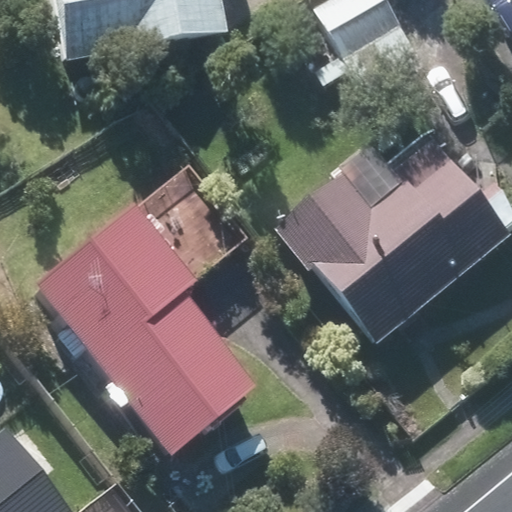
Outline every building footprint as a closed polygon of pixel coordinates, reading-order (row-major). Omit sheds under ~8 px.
[(45,0),(60,69),(115,58),(116,62),(226,39),(217,0),(45,0)] [(423,70),(387,0),(345,0),(316,15),(359,102),(423,70)] [(509,241),(434,156),(407,181),(381,152),(279,241),(380,356),(509,241)] [(191,291),(128,218),(82,257),(100,278),(61,312),(89,345),(74,358),(169,470),(256,395),(177,303),(191,291)] [(57,511),(0,437),(0,511),(57,511)]
